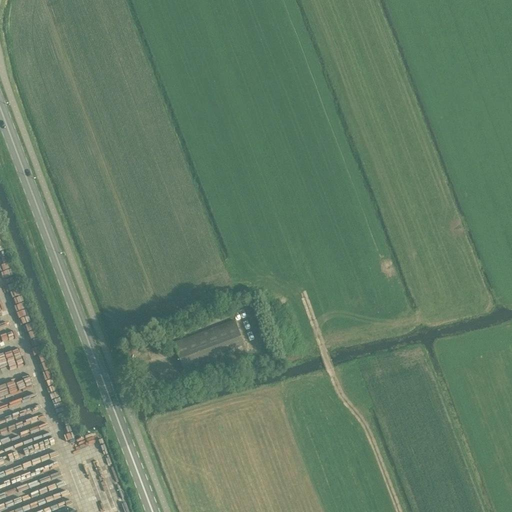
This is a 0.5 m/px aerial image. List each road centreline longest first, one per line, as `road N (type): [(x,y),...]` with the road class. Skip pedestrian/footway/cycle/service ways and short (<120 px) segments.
road 1 (unclassified): [(166,511),(0,59)]
road 2 (primary): [(152,511),(0,108)]
road 3 (track): [(305,295),(331,373),(369,433),(399,511)]
